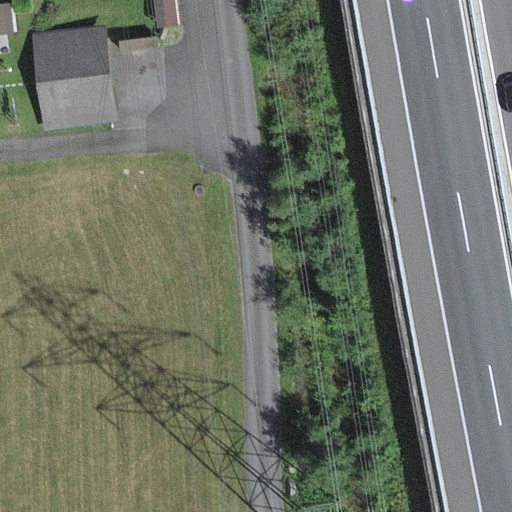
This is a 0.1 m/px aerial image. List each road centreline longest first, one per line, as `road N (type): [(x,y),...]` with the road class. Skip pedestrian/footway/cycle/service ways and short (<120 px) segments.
road 1 (motorway): [(420,0),(510,511)]
road 2 (unclassified): [(280,511),(270,272),(239,0)]
